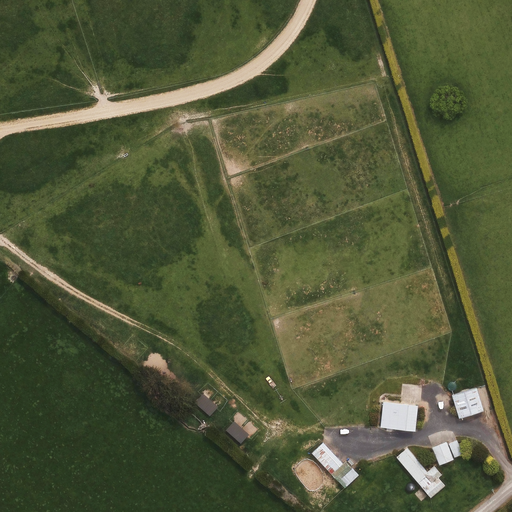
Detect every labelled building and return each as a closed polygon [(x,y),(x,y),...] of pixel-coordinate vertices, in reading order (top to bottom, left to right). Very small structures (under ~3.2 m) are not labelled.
[(450,402),(453,401),(459,419),(483,411),(483,410),(489,408),(483,388),(477,390),(476,388),(452,396),(449,397),(450,402)] [(217,408),(202,393),(194,401),(209,415),(217,408)] [(383,402),(380,427),(415,431),(418,406),(383,402)] [(248,434),(232,421),(224,430),(240,444),(248,434)] [(456,441),(448,444),(447,441),(432,448),(439,466),(455,460),(454,458),(461,455),(456,441)] [(358,475),(345,461),(343,464),(323,442),(312,453),(344,488),(358,475)] [(434,465),(427,471),(408,448),(397,457),(430,498),(440,490),(445,485),(438,477),(441,474),(434,465)]
